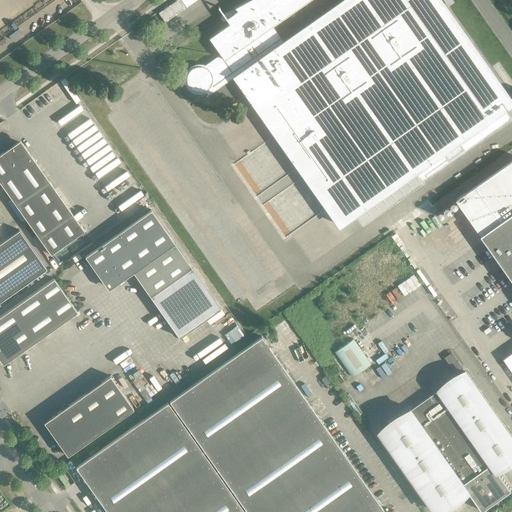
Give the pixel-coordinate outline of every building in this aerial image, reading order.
[(176,0),(158,13),(164,23),(196,0),(176,0)] [(185,75),(185,78),(185,81),(186,84),(187,87),(189,89),(191,91),(193,92),(195,93),(196,93),(198,93),(200,93),(201,93),(203,93),(204,92),(205,92),(206,92),(208,94),(206,95),(207,96),(234,77),(339,225),(409,176),(416,185),(511,119),(504,109),(511,103),(439,0),(343,0),(283,43),(272,26),(308,0),(248,0),(235,7),(237,11),(225,19),(229,23),(209,38),(221,55),(205,66),(203,66),(202,65),(200,65),(199,65),(197,65),(195,66),(192,67),(190,68),(187,71),(186,73),(185,75)] [(16,143),(0,154),(0,183),(50,255),(84,231),(23,144),(16,143)] [(511,276),(511,160),(457,199),(511,276)] [(151,210),(85,256),(106,286),(112,287),(133,272),(179,337),(220,308),(151,210)] [(0,301),(46,269),(19,230),(0,243),(0,301)] [(77,312),(53,278),(0,316),(0,360),(6,361),(16,355),(77,312)] [(75,467),(107,511),(384,511),(385,511),(261,336),(75,467)] [(352,339),(334,352),(352,376),(370,364),(352,339)] [(456,374),(463,368),(458,361),(450,366),(456,374)] [(511,437),(465,371),(437,391),(381,431),(438,511),(441,511),(469,492),(483,511),(511,490),(498,472),(511,462),(511,437)] [(133,409),(110,376),(57,413),(47,420),(46,426),(55,439),(67,456),(133,409)]
